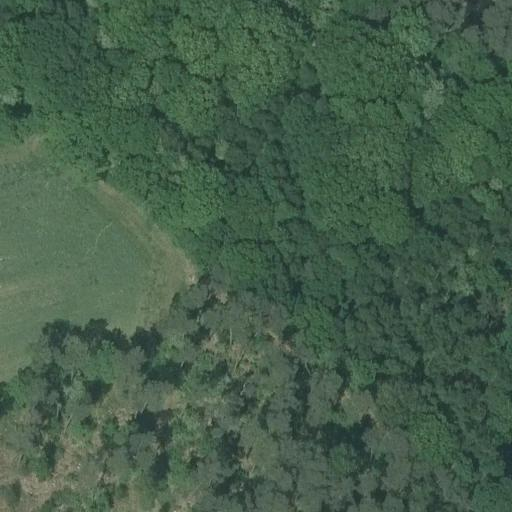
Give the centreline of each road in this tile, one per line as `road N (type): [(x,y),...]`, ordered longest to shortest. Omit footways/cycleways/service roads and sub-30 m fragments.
road 1 (track): [(189,0),(511,122)]
road 2 (track): [(214,285),(469,511)]
